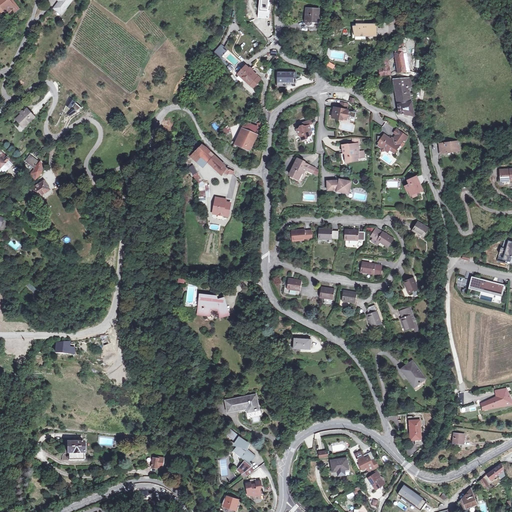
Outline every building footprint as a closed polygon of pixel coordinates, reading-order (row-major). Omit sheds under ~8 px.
[(0,0),(0,12),(5,9),(9,14),(17,8),(12,2),(10,4),(7,0),(0,0)] [(13,0),(7,0),(10,4),(12,2),(17,8),(9,14),(11,16),(21,9),(13,0)] [(71,0),(59,0),(60,0),(54,7),(62,13),(71,0)] [(260,0),(258,18),(269,19),(270,0),(260,0)] [(311,20),(318,20),(318,10),(305,9),(304,24),(311,25),(311,20)] [(362,36),(362,37),(365,37),(365,35),(378,35),(377,24),(356,24),(356,26),(354,26),(354,36),(362,36)] [(220,59),(228,50),(221,44),(213,53),(220,59)] [(409,72),(404,52),(403,47),(396,49),(396,50),(397,54),(401,73),(409,72)] [(392,58),(390,54),(387,55),(380,63),(385,76),(394,74),(389,60),(392,58)] [(251,87),(259,77),(247,68),(241,75),(246,80),(245,81),(251,87)] [(285,84),(295,84),(295,77),(298,77),(298,72),(279,73),(280,86),(285,86),(285,84)] [(259,77),(251,87),(255,90),(262,81),(259,77)] [(414,79),(399,82),(401,91),(399,92),(403,115),(417,116),(415,103),(413,104),(411,89),(416,89),(414,79)] [(65,106),(71,110),(76,102),(70,98),(65,106)] [(25,123),(27,125),(35,117),(27,108),(23,112),(22,111),(20,113),(21,114),(16,119),(18,121),(21,124),(23,126),(25,123)] [(74,109),(67,113),(70,118),(77,113),(74,109)] [(342,111),(337,110),(335,121),(340,122),(341,121),(349,122),(350,118),(353,118),(353,119),(358,120),(359,115),(354,114),(354,115),(351,114),(351,113),(350,112),(342,111)] [(303,138),(305,143),(310,142),(309,140),(313,139),(315,135),(313,128),(315,128),(314,123),(305,126),(306,128),(303,129),(304,130),(300,132),(302,138),(303,138)] [(249,125),(245,130),(256,136),(259,131),(249,125)] [(227,126),(222,130),(226,135),(231,130),(227,126)] [(256,136),(245,130),(236,145),(251,153),(256,142),(259,138),(256,136)] [(402,137),(399,135),(395,141),(388,135),(380,146),(389,153),(390,152),(392,150),(395,152),(401,145),(402,146),(407,141),(408,142),(411,138),(405,133),(402,137)] [(442,144),(443,154),(462,151),(461,142),(442,144)] [(395,152),(392,150),(390,152),(395,156),(402,146),(401,145),(395,152)] [(361,146),(355,147),(344,148),(346,157),(348,157),(348,164),(357,163),(357,162),(368,160),(367,153),(361,154),(360,151),(361,151),(361,146)] [(204,147),(198,154),(203,159),(214,169),(221,176),(222,175),(225,177),(226,176),(229,178),(230,177),(233,179),(234,177),(235,178),(237,174),(227,167),(228,166),(211,151),(204,147)] [(35,168),(31,174),(36,179),(40,176),(43,171),(42,164),(40,162),(34,157),(30,154),(26,160),(29,163),(35,168)] [(203,159),(198,154),(194,159),(199,164),(203,159)] [(12,164),(15,162),(8,155),(7,157),(6,158),(12,164)] [(12,164),(6,158),(5,159),(2,162),(5,165),(1,169),(2,171),(7,170),(12,164)] [(316,173),(302,168),(303,166),(298,164),(291,180),(299,184),(301,177),(305,179),(306,175),(314,178),(316,173)] [(511,169),(501,170),(502,181),(511,179),(511,169)] [(427,182),(424,175),(418,177),(423,186),(427,182)] [(418,177),(410,181),(411,185),(408,186),(413,196),(414,195),(418,193),(424,190),(423,186),(418,177)] [(50,190),(44,181),(31,190),(37,199),(50,190)] [(351,195),(353,184),(344,182),(344,184),(339,184),(339,183),(330,183),(330,193),(339,193),(339,194),(346,196),(346,194),(351,195)] [(199,197),(210,197),(209,188),(199,188),(199,197)] [(229,210),(224,209),(225,205),(226,202),(216,200),(212,216),(217,217),(218,215),(222,216),(222,218),(227,219),(229,210)] [(426,236),(432,224),(419,217),(413,228),(426,236)] [(391,249),(397,239),(384,231),(383,232),(379,228),(373,237),(378,240),(378,241),(391,249)] [(324,241),(342,241),(341,231),(337,232),(338,229),(324,229),(324,241)] [(297,244),(316,241),(315,232),(308,233),(308,230),(295,231),(297,244)] [(350,241),(368,241),(367,232),(362,232),(362,230),(350,230),(350,241)] [(511,243),(508,242),(506,251),(500,250),(497,262),(511,266),(511,243)] [(364,274),(383,276),(383,268),(378,268),(378,264),(365,263),(364,274)] [(424,287),(418,275),(407,280),(412,293),(424,287)] [(505,284),(471,275),(468,285),(479,288),(476,298),(500,304),(505,284)] [(292,281),(290,291),(289,291),(287,296),(303,299),(306,284),(292,281)] [(336,303),(338,293),(324,290),(323,302),(336,303)] [(357,307),(359,296),(346,294),(345,305),(357,307)] [(198,300),(197,307),(200,308),(199,313),(195,312),(195,315),(203,317),(201,321),(204,322),(211,323),(212,318),(220,321),(222,326),(230,325),(228,307),(217,308),(217,306),(210,304),(210,302),(198,300)] [(380,307),(371,310),(373,316),(372,317),(376,329),(388,325),(384,312),(382,313),(380,307)] [(406,314),(408,319),(405,320),(410,332),(421,328),(413,311),(406,314)] [(110,345),(106,335),(100,337),(104,347),(110,345)] [(314,340),(295,338),(294,351),(313,353),(314,340)] [(74,349),(69,348),(71,342),(57,344),(56,352),(73,354),(74,349)] [(417,387),(424,383),(427,381),(415,363),(404,371),(410,379),(411,378),(417,387)] [(424,383),(417,387),(421,393),(428,388),(424,383)] [(488,401),(490,408),(511,403),(511,400),(506,388),(495,390),(497,397),(488,401)] [(421,399),(416,391),(409,395),(414,403),(421,399)] [(259,409),(255,396),(225,402),(226,408),(229,407),(230,412),(249,407),(250,411),(259,409)] [(490,408),(488,401),(481,403),(483,409),(490,408)] [(413,423),(413,432),(413,442),(423,442),(423,431),(423,424),(413,423)] [(235,426),(229,431),(240,442),(234,448),(245,458),(236,467),(237,467),(236,468),(240,472),(241,471),(245,474),(250,469),(251,469),(247,463),(256,454),(251,449),(256,444),(235,426)] [(454,433),(454,443),(464,444),(465,439),(469,439),(469,434),(454,433)] [(84,454),(85,454),(84,442),(68,442),(68,454),(68,461),(84,461),(84,454)] [(357,452),(363,467),(368,465),(369,469),(379,465),(376,458),(372,460),(370,455),(366,457),(363,449),(357,452)] [(158,468),(163,469),(165,459),(163,459),(164,456),(160,455),(159,458),(158,458),(157,459),(153,458),(152,468),(157,469),(158,468)] [(350,469),(348,460),(334,462),(335,471),(350,469)] [(491,480),(497,475),(500,478),(505,475),(502,462),(487,475),(491,480)] [(387,484),(378,472),(369,478),(378,490),(387,484)] [(252,493),(264,490),(262,481),(260,481),(259,478),(255,479),(255,482),(251,484),(250,480),(244,482),(247,494),(252,493)] [(400,494),(404,497),(405,495),(418,505),(417,506),(423,510),(429,502),(406,486),(400,494)] [(357,489),(346,494),(349,500),(360,495),(357,489)] [(461,500),(464,510),(477,504),(475,499),(477,497),(473,492),(472,489),(461,500)] [(404,497),(403,499),(416,508),(417,506),(418,505),(405,495),(404,497)] [(238,500),(225,497),(223,507),(235,510),(238,500)] [(356,509),(355,503),(347,506),(350,511),(356,509)]
